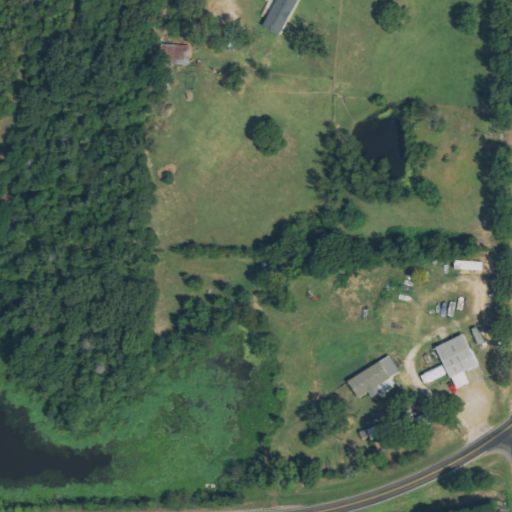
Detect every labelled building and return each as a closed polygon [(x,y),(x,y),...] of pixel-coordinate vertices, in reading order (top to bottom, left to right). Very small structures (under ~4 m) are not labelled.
[(284,34),(301,0),(279,0),(266,25),(284,34)] [(192,64),(191,44),(166,45),(166,64),(192,64)] [(441,345),(460,389),(473,383),(468,371),(482,365),(469,333),(441,345)] [(352,378),(361,397),(404,375),(394,356),(352,378)] [(424,375),(428,384),(452,373),(448,363),(424,375)] [(375,439),(400,428),(396,419),(371,429),(375,439)]
